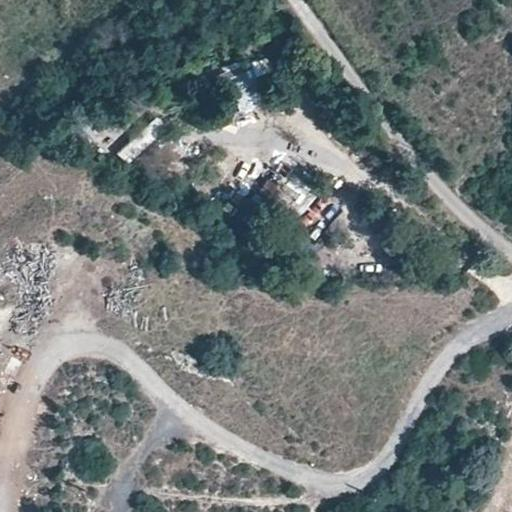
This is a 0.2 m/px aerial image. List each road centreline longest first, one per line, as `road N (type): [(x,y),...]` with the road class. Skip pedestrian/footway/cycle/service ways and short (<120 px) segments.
road 1 (track): [(94,511),(110,487),(201,499),(348,492),(389,457),(442,363),(511,313)]
road 2 (tertiary): [(511,256),(402,149),(294,0)]
